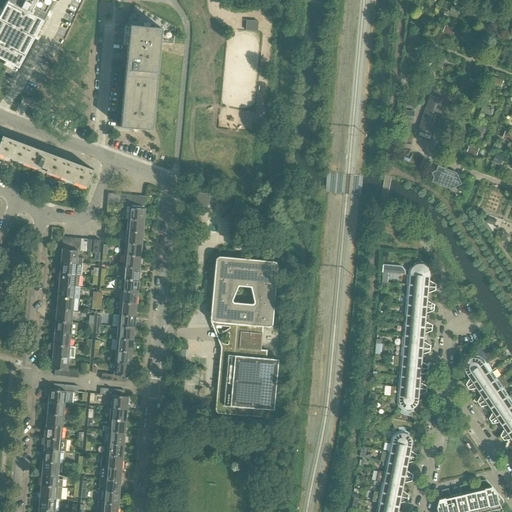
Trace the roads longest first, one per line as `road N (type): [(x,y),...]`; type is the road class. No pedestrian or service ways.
road 1 (residential): [(154,388),(170,183),(111,158)]
road 2 (residential): [(25,376),(39,213)]
road 3 (residential): [(13,511),(25,376)]
road 4 (residential): [(154,388),(25,376)]
road 5 (residential): [(142,511),(154,388)]
